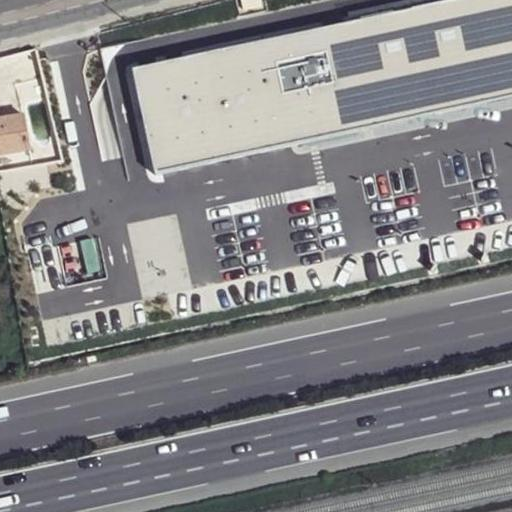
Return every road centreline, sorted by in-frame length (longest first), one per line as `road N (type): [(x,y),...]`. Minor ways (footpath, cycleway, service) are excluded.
road 1 (motorway): [(511,320),(0,431)]
road 2 (motorway): [(0,500),(511,389)]
